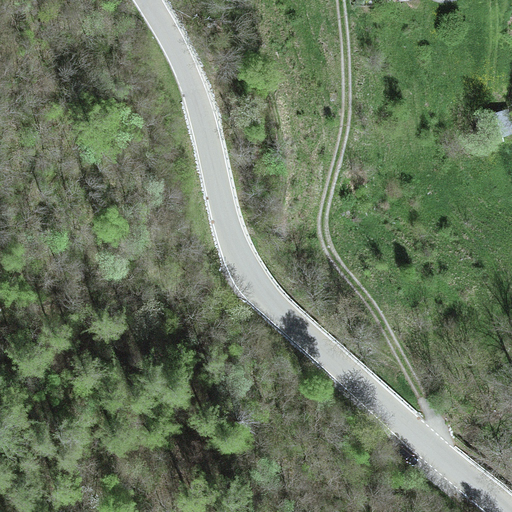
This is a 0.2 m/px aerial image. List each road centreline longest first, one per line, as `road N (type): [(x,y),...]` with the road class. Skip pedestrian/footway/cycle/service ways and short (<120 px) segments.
road 1 (tertiary): [(510,511),(468,455),(243,282),(145,0)]
road 2 (track): [(430,426),(373,302),(329,248),(345,99),(341,0)]
